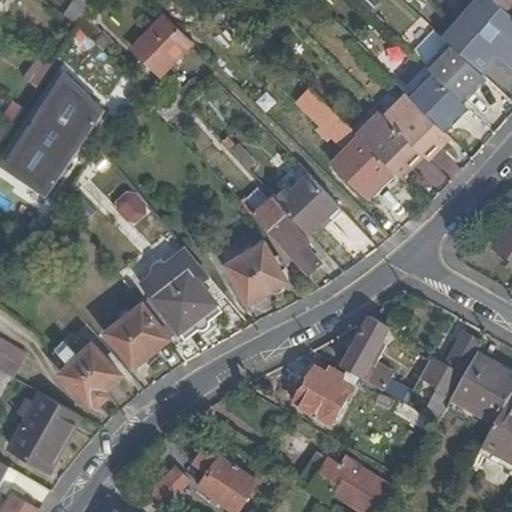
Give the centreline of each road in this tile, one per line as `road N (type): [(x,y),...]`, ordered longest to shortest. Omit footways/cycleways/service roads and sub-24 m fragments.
road 1 (residential): [(77,511),(150,427),(409,259)]
road 2 (residential): [(409,259),(511,139)]
